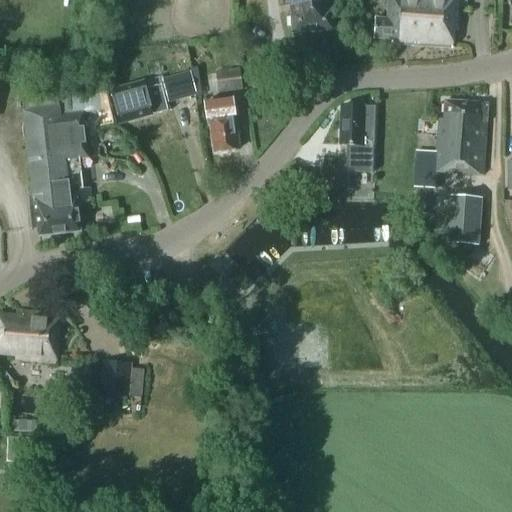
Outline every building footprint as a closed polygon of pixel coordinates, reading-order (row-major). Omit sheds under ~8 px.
[(284,0),(285,7),(289,6),(292,35),(335,31),(331,0),(284,0)] [(387,0),(387,20),(375,19),(373,39),(391,40),(391,45),(451,49),(452,30),(458,31),(459,0),(387,0)] [(113,52),(111,52),(110,64),(113,64),(124,65),(124,53),(113,52)] [(244,92),(241,71),(217,74),(219,95),(244,92)] [(190,73),(163,81),(168,100),(196,92),(190,73)] [(147,90),(145,82),(113,91),(122,124),(169,111),(162,86),(147,90)] [(69,88),(69,85),(40,88),(39,86),(26,88),(29,113),(24,114),(40,239),(81,233),(78,209),(93,207),(90,191),(83,192),(79,159),(88,158),(83,115),(101,113),(98,84),(69,88)] [(232,100),(205,104),(208,126),(211,126),(215,153),(219,152),(221,154),(227,153),(229,151),(238,149),(236,135),(239,134),(237,121),(234,121),(233,115),(234,115),(232,100)] [(438,189),(439,172),(482,174),(486,104),(444,102),(443,120),(439,120),(437,153),(415,152),(413,187),(438,189)] [(371,173),(372,173),(374,108),(342,107),(340,146),(350,146),(350,151),(346,151),(346,168),(371,169),(371,173)] [(446,244),(478,247),(481,199),(449,196),(446,244)] [(150,291),(136,270),(128,276),(142,296),(150,291)] [(61,316),(17,312),(16,319),(0,317),(0,352),(16,354),(16,360),(57,363),(61,316)] [(130,397),(133,364),(106,363),(104,395),(130,397)] [(39,434),(38,422),(12,422),(13,435),(39,434)] [(32,439),(8,438),(7,465),(31,466),(32,439)]
